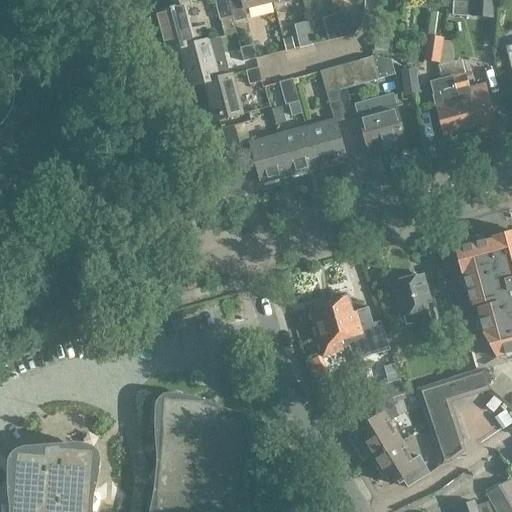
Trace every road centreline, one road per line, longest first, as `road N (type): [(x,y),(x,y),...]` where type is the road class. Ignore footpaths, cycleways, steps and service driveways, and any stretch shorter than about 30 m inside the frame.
road 1 (residential): [(239,252),(67,0)]
road 2 (residential): [(361,511),(289,395),(239,252)]
road 3 (residential): [(239,252),(511,179)]
road 4 (residential): [(0,319),(239,252)]
road 5 (unknown): [(388,511),(493,441)]
